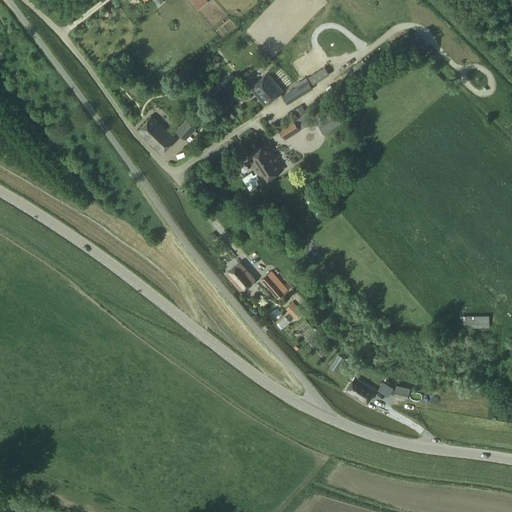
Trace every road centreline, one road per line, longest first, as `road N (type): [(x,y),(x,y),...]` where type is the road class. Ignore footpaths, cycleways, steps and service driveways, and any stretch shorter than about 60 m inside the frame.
road 1 (unclassified): [(314,410),(313,393),(204,267),(7,0)]
road 2 (tertiary): [(314,410),(0,192)]
road 3 (residential): [(22,0),(61,34),(137,138),(241,256)]
road 4 (tertiary): [(511,459),(367,436),(314,410)]
